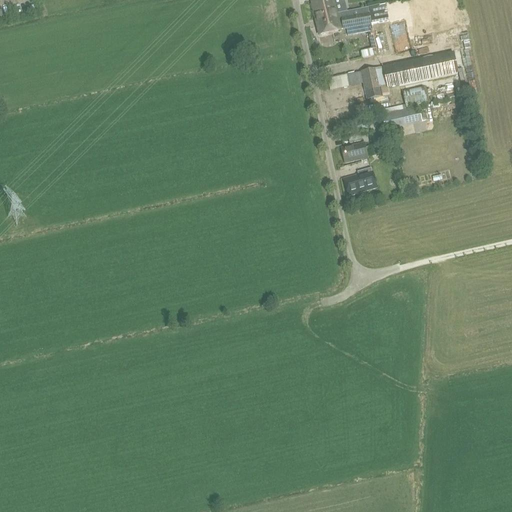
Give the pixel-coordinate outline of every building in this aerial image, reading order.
[(320,0),(311,2),(315,18),(336,13),(332,0),(320,0)] [(340,31),(347,29),(349,37),(369,34),(373,33),(372,24),(368,8),(336,14),(340,29),(340,31)] [(391,9),(389,26),(403,28),(402,33),(408,34),(409,25),(401,24),(403,10),(391,9)] [(336,13),(315,18),(319,34),(340,29),(336,14),(336,13)] [(369,34),(372,50),(377,49),(373,33),(369,34)] [(412,47),(415,39),(405,36),(403,44),(412,47)] [(395,65),(399,86),(458,74),(453,53),(395,65)] [(378,72),(383,97),(387,96),(390,95),(384,67),(377,69),(378,72)] [(366,100),(383,97),(378,72),(377,69),(360,72),(366,100)] [(428,103),(424,86),(402,92),(406,108),(428,103)] [(410,108),(382,115),(385,130),(414,124),(422,122),(419,106),(410,108)] [(368,158),(364,143),(341,149),(345,164),(368,158)] [(358,175),(344,179),(349,196),(376,188),(371,168),(357,172),(358,175)]
